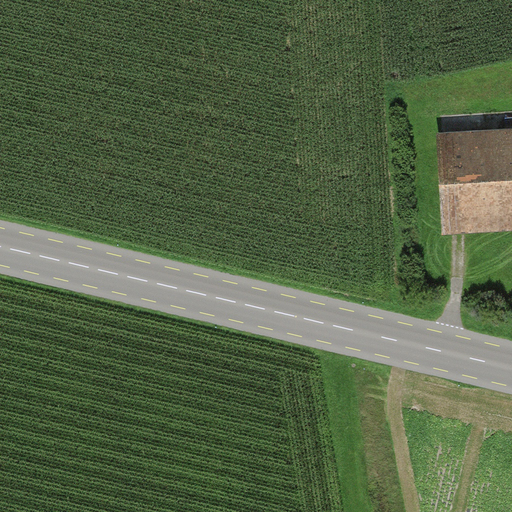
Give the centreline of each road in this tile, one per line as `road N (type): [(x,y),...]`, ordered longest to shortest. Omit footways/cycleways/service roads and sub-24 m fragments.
road 1 (primary): [(0,248),(511,370)]
road 2 (track): [(361,116),(511,129)]
